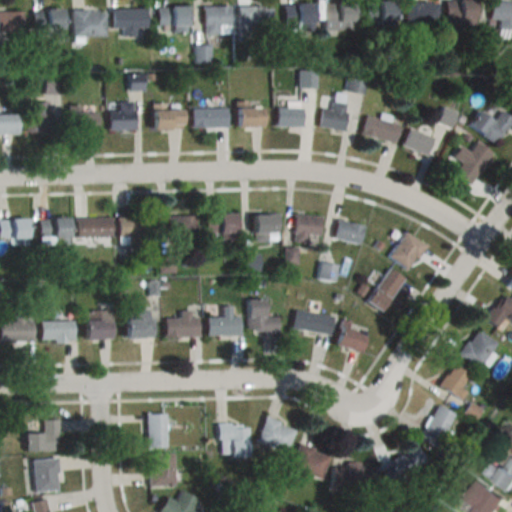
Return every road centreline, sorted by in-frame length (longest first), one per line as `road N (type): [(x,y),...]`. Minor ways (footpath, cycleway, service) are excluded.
road 1 (residential): [(0,178),(333,178),(408,199),(477,245)]
road 2 (residential): [(0,387),(268,383),(361,402)]
road 3 (residential): [(361,402),(387,382),(511,194)]
road 4 (residential): [(96,385),(105,511)]
